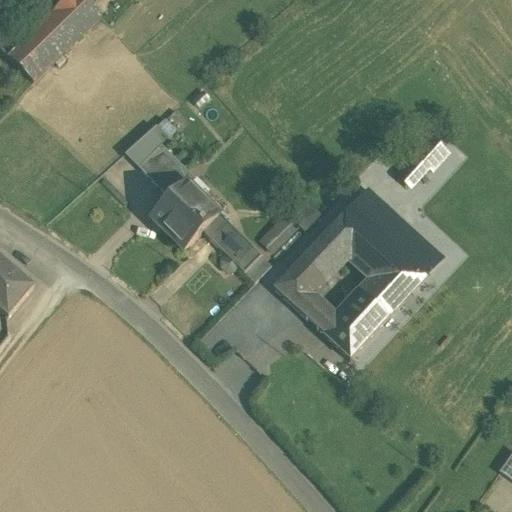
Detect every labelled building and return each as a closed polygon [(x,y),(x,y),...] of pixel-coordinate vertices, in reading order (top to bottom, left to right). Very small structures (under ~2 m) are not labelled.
[(84,0),(71,0),(53,17),(21,49),(9,61),(34,86),(104,19),(84,0)] [(35,0),(53,17),(71,0),(35,0)] [(21,49),(0,27),(0,51),(9,61),(21,49)] [(125,157),(140,172),(162,149),(169,143),(156,129),(125,157)] [(430,142),(415,159),(428,169),(433,173),(448,157),(430,142)] [(196,183),(162,149),(140,172),(172,204),(188,189),(189,190),(196,183)] [(415,159),(398,178),(410,189),(428,169),(415,159)] [(196,183),(189,190),(188,189),(172,204),(154,223),(185,255),(205,235),(218,222),(226,214),(196,183)] [(366,193),(345,217),(366,236),(371,231),(388,213),(366,193)] [(276,258),(316,211),(296,194),(256,240),(276,258)] [(442,262),(388,213),(371,231),(426,280),(442,262)] [(308,300),(342,263),(348,256),(377,282),(364,297),(390,320),(399,311),(426,280),(371,231),(366,236),(345,217),(321,244),(277,292),(298,312),(309,322),(327,338),(337,326),(320,310),(308,300)] [(263,267),(218,222),(205,235),(250,280),(263,267)] [(32,290),(0,261),(0,314),(6,319),(32,290)] [(337,326),(327,338),(353,361),(386,324),(390,320),(364,297),(337,326)] [(390,320),(386,324),(394,331),(407,318),(399,311),(390,320)] [(511,458),(499,475),(511,484),(511,458)]
